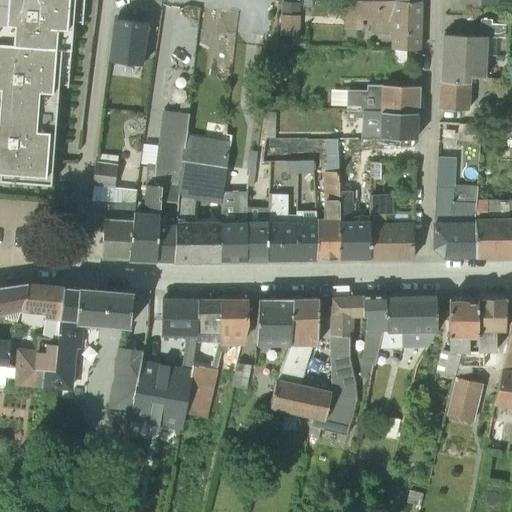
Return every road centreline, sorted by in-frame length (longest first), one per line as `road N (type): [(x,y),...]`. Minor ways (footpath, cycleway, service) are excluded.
road 1 (residential): [(75,269),(422,274)]
road 2 (residential): [(422,274),(432,0)]
road 3 (residential): [(106,0),(75,269)]
